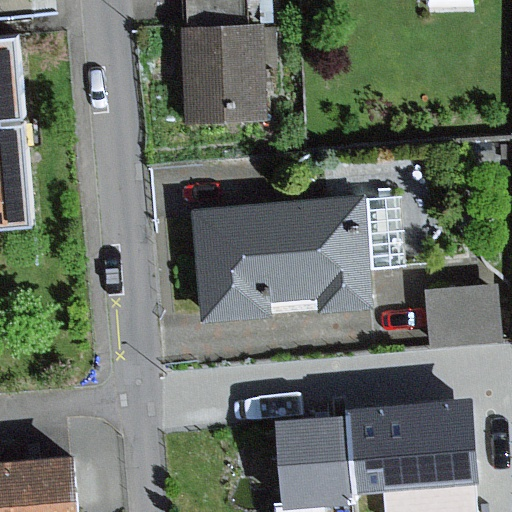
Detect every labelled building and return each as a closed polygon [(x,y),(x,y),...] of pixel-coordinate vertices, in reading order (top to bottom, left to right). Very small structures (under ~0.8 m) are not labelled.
[(54,0),(0,0),(0,15),(55,11),(54,0)] [(190,0),(191,23),(267,20),(265,0),(190,0)] [(191,23),(182,24),(187,118),(271,114),(267,20),(191,23)] [(0,214),(45,211),(37,111),(13,113),(12,107),(37,106),(31,22),(0,24),(0,214)] [(368,191),(196,206),(206,317),(377,303),(368,191)] [(500,283),(430,289),(435,344),(505,337),(500,283)] [(351,391),(352,410),(359,496),(378,495),(379,511),(491,511),(481,381),(351,391)] [(352,410),(285,416),(292,502),(330,499),(359,496),(352,410)] [(87,511),(82,449),(17,454),(21,511),(87,511)] [(0,511),(21,511),(17,454),(0,455),(0,511)] [(330,511),(330,499),(292,502),(278,503),(278,511),(330,511)]
